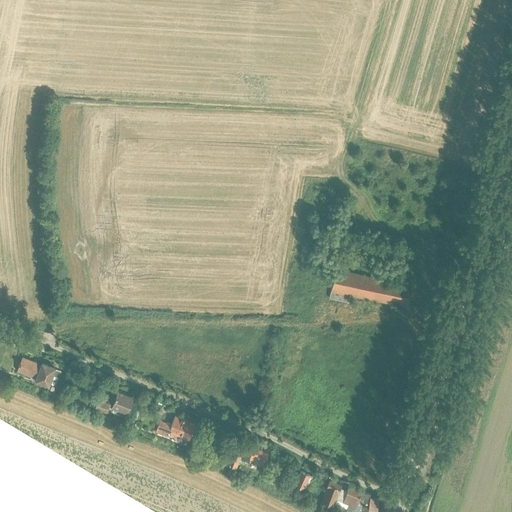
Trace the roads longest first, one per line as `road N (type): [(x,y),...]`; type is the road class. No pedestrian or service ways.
road 1 (track): [(39,340),(88,323),(302,326),(398,316),(419,297),(420,254),(445,246)]
road 2 (unclassified): [(402,495),(0,323)]
road 3 (tertiary): [(402,495),(511,141)]
road 4 (track): [(392,0),(343,174),(370,200),(378,224),(450,247)]
road 5 (track): [(450,247),(465,239),(511,118)]
